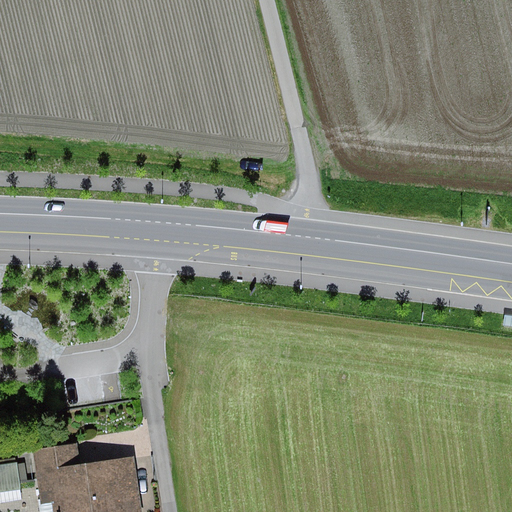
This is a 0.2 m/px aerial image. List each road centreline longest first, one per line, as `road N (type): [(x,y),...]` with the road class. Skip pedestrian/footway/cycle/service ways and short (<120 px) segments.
road 1 (primary): [(511,263),(261,232),(0,214)]
road 2 (track): [(310,238),(309,166),(268,0)]
